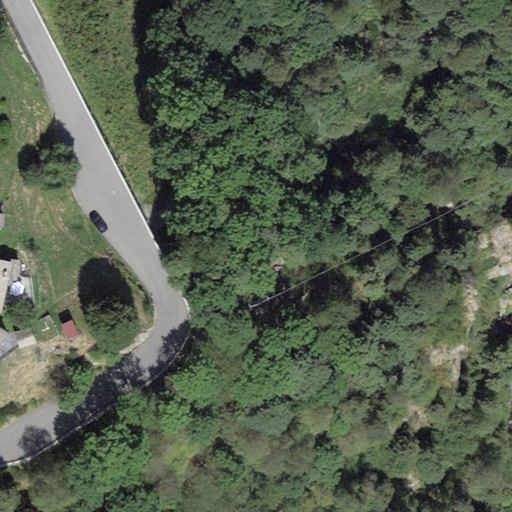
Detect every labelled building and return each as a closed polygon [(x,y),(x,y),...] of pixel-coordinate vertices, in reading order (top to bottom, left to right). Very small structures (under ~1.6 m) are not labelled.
[(13,217),(0,215),(0,225),(12,227),(13,217)] [(25,263),(0,259),(0,308),(14,311),(17,299),(33,300),(31,280),(22,278),(25,263)] [(96,332),(89,318),(77,325),(84,339),(96,332)] [(22,331),(0,320),(0,350),(10,358),(22,331)] [(51,340),(47,328),(32,333),(36,345),(51,340)]
